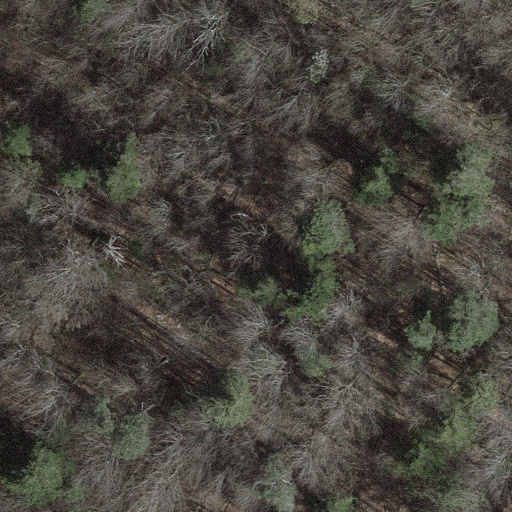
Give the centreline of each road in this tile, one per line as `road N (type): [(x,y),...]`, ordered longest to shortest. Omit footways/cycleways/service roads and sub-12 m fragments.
road 1 (motorway): [(0,457),(511,49)]
road 2 (motorway): [(258,0),(0,204)]
